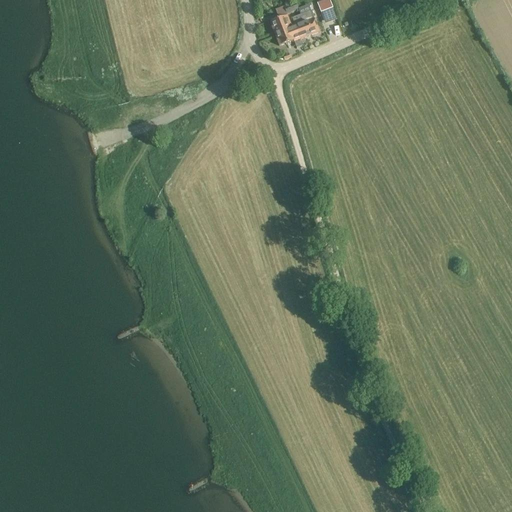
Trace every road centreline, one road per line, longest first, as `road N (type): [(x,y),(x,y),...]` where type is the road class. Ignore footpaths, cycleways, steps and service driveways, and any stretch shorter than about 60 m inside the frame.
road 1 (track): [(273,69),(362,369),(428,511)]
road 2 (tertiary): [(443,0),(273,69),(254,51),(247,0)]
